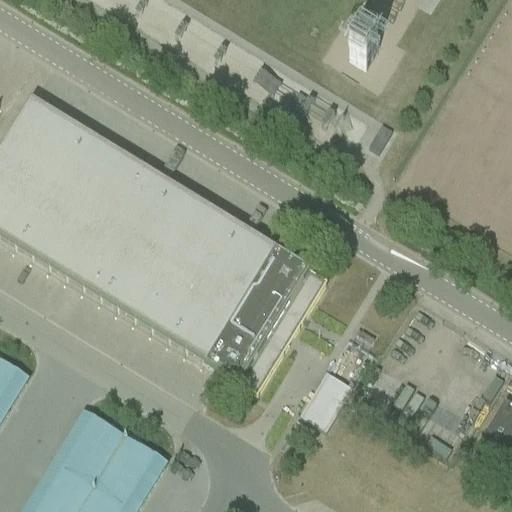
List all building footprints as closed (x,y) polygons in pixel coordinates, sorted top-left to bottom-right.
[(277,329),(309,278),(30,108),(0,157),(0,246),(239,392),(245,382),(262,392),(288,350),(277,329)] [(380,132),(367,153),(378,159),(391,138),(380,132)] [(0,426),(27,382),(0,365),(0,426)] [(304,424),(330,439),(357,394),(330,379),(304,424)] [(511,473),(511,413),(504,408),(478,452),(511,473)] [(139,511),(167,467),(82,416),(24,511),(139,511)]
